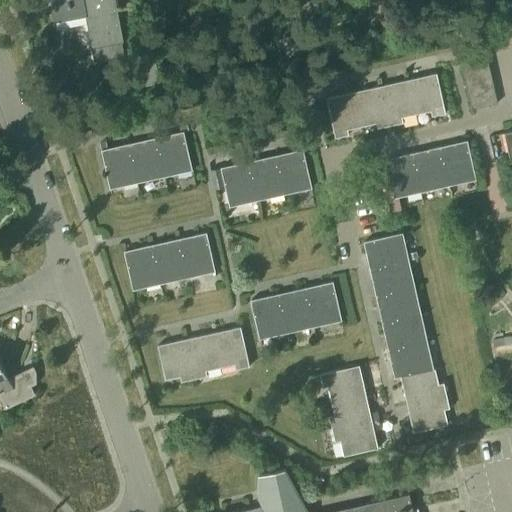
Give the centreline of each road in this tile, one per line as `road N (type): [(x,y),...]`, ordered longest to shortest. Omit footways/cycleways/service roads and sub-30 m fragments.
road 1 (residential): [(147,511),(69,274)]
road 2 (residential): [(69,274),(0,66)]
